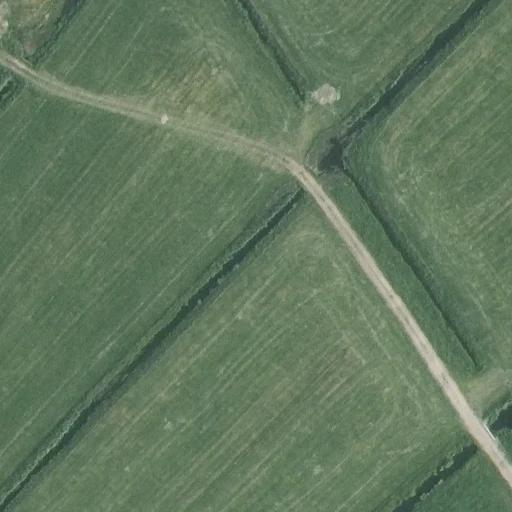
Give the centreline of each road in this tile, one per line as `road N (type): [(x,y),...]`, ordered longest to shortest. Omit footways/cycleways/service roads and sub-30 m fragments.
road 1 (track): [(2,60),(230,146),(0,399)]
road 2 (track): [(230,146),(302,171),(511,476)]
